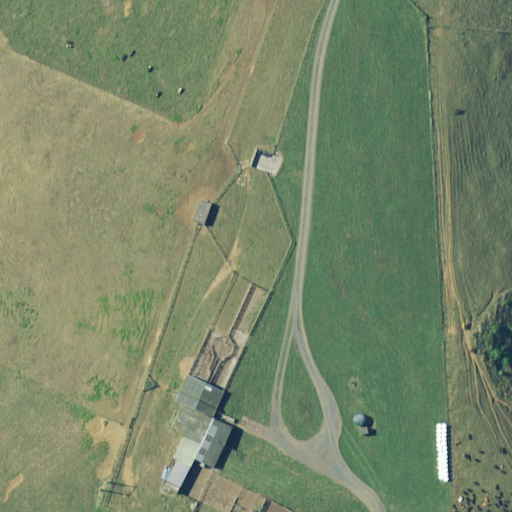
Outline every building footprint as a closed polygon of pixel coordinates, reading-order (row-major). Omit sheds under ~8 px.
[(282,158),(256,150),(250,166),(276,175),(282,158)] [(210,204),(199,200),(192,219),(203,223),(210,204)] [(248,333),(233,327),(229,337),(244,343),(248,333)] [(174,421),(183,425),(179,433),(184,435),(174,457),(176,458),(163,486),(177,493),(194,458),(212,466),(231,425),(211,416),(223,392),(187,375),(175,400),(182,404),(174,421)] [(365,412),(350,417),(354,428),(369,423),(365,412)] [(376,424),(358,428),(360,436),(378,432),(376,424)]
